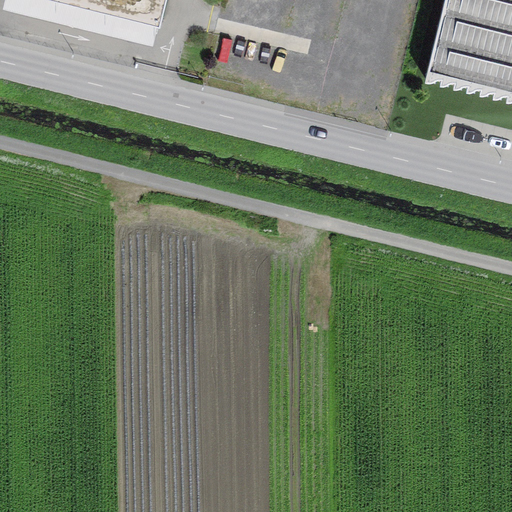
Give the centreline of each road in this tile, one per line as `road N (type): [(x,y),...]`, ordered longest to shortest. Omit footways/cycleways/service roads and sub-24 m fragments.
road 1 (unclassified): [(0,61),(511,188)]
road 2 (track): [(0,144),(511,268)]
